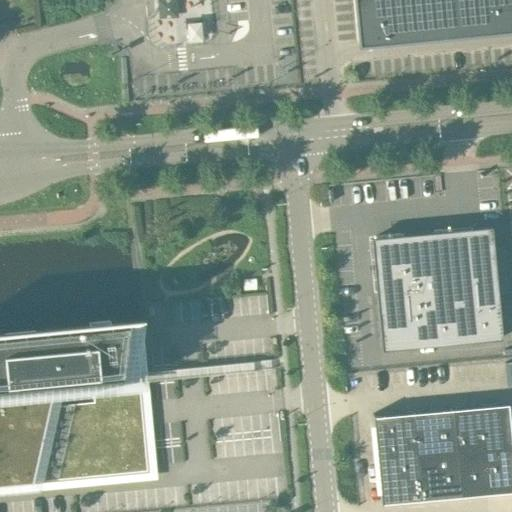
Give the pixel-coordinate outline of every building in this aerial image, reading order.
[(511,0),(352,0),(357,41),(511,26),(511,0)] [(186,35),(186,40),(208,39),(207,22),(182,23),(182,13),(164,14),(165,36),(186,35)] [(491,226),(374,236),(379,288),(376,289),(381,349),(501,338),(491,226)] [(49,405),(53,390),(64,389),(92,386),(138,382),(138,381),(138,372),(134,339),(132,311),(0,323),(0,484),(32,481),(49,405)] [(505,403),(452,408),(456,451),(484,449),(511,446),(508,403),(505,403)] [(456,451),(452,408),(413,412),(417,455),(456,451)] [(417,455),(413,412),(374,415),(374,414),(372,414),(381,503),(382,503),(382,502),(421,498),(417,455)] [(511,450),(511,446),(484,449),(488,492),(511,490),(511,450)] [(488,492),(484,449),(456,451),(460,495),(488,492)] [(460,495),(456,451),(417,455),(421,498),(460,495)]
